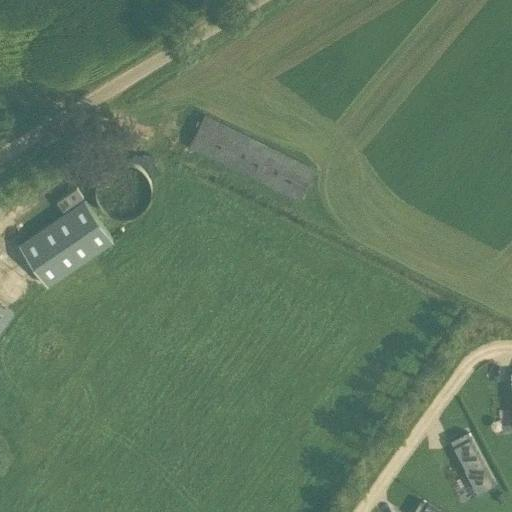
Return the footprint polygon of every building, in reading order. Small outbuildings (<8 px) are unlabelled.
[(204,113),(189,146),(300,200),(316,168),(204,113)] [(150,183),(150,181),(150,179),(149,176),(148,174),(147,173),(146,171),(144,169),(142,166),(139,164),(137,162),(134,161),(131,160),(129,159),(126,159),(124,158),(122,158),(119,159),(116,159),(113,160),(111,161),(108,162),(105,164),(104,166),(101,169),(99,171),(98,173),(96,176),(96,178),(95,181),(95,183),(94,185),(94,188),(95,191),(95,193),(96,196),(97,199),(98,201),(100,203),(102,205),(104,208),(106,209),(108,211),(110,212),(112,213),(115,214),(117,214),(121,215),(124,215),(126,214),(130,214),(132,213),(136,211),(138,210),(141,208),(143,206),(145,203),(147,201),(148,198),(149,195),(150,192),(151,190),(151,187),(151,185),(150,183)] [(84,198),(18,242),(47,285),(113,240),(84,198)] [(0,302),(0,331),(14,313),(0,302)] [(474,487),(492,477),(465,427),(449,436),(463,463),(462,464),(474,487)] [(441,511),(419,497),(409,511),(441,511)]
